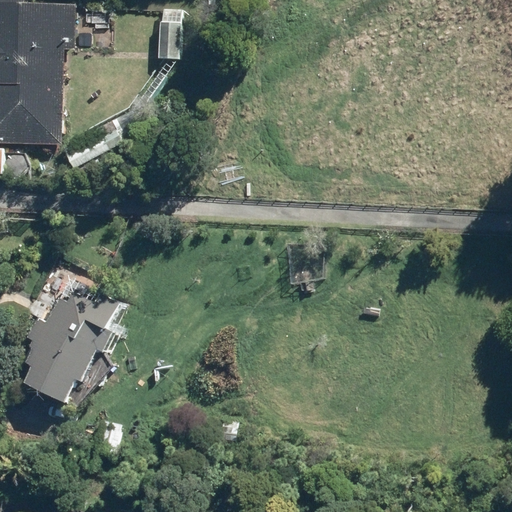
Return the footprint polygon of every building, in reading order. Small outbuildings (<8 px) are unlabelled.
[(76,48),(77,3),(26,0),(0,0),(0,141),(63,143),(66,47),(76,48)] [(181,57),(182,22),(162,22),(161,56),(181,57)] [(130,140),(124,127),(69,155),(76,167),(130,140)] [(97,300),(75,290),(70,300),(61,295),(49,320),(39,316),(30,335),(37,338),(27,358),(35,362),(27,380),(68,400),(80,375),(85,378),(101,346),(107,349),(117,328),(111,325),(123,301),(102,291),(97,300)] [(240,439),(241,420),(224,419),(222,438),(240,439)] [(123,462),(126,423),(106,421),(103,461),(123,462)]
